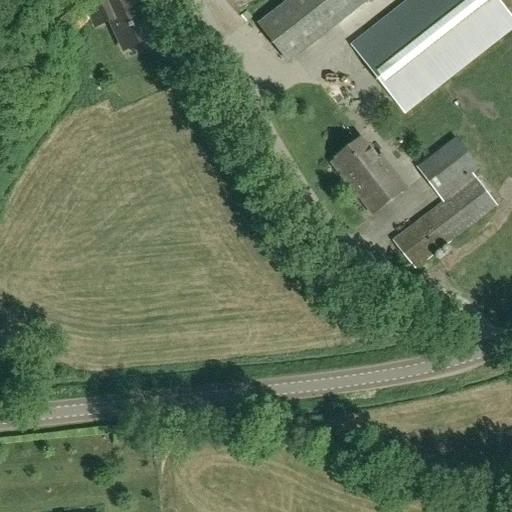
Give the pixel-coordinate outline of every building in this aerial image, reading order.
[(110,20),(124,50),(138,44),(142,46),(150,42),(151,38),(154,36),(140,7),(142,6),(139,0),(114,0),(83,0),(96,27),(110,20)] [(288,0),(258,24),(288,63),(368,0),(288,0)] [(405,112),(511,28),(511,21),(495,0),(409,0),(352,45),(405,112)] [(57,22),(71,38),(90,21),(76,5),(57,22)] [(335,158),(336,159),(331,163),(342,177),(343,176),(372,215),(406,189),(381,156),(377,159),(361,138),(335,158)] [(414,269),(415,268),(497,206),(472,173),(478,168),(456,139),(418,168),(444,203),(393,241),(414,269)]
